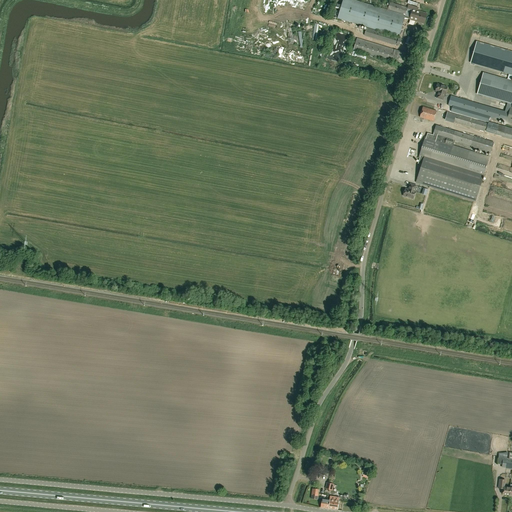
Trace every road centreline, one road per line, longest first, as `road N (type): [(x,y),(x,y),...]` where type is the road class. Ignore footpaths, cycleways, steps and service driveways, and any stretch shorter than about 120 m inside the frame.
road 1 (unclassified): [(286,505),(318,405),(351,348),(362,265),(443,0)]
road 2 (unclassified): [(286,505),(0,480)]
road 3 (primary): [(233,511),(0,490)]
road 4 (unclassified): [(120,511),(0,501)]
